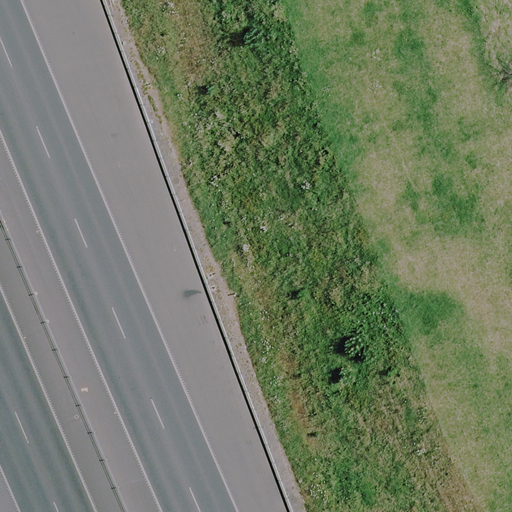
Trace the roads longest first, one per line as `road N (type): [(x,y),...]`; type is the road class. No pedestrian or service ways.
road 1 (motorway): [(0,21),(204,511)]
road 2 (motorway): [(82,511),(0,306)]
